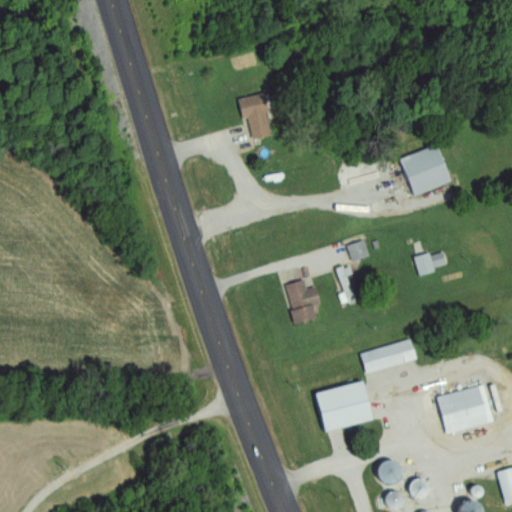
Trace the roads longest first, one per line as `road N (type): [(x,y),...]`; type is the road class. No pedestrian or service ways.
road 1 (primary): [(285,511),(170,196),(114,0)]
road 2 (residential): [(27,511),(58,483),(169,424),(247,409)]
